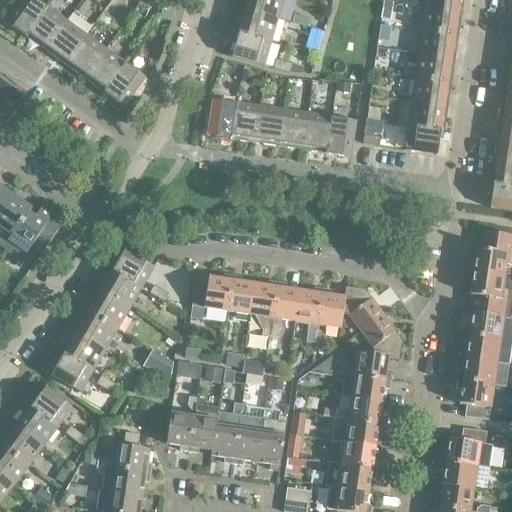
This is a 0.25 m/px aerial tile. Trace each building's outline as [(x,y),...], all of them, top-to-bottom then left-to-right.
[(25,38),(47,8),(35,0),(22,0),(6,24),(25,38)] [(244,0),(242,10),(277,20),(283,0),(244,0)] [(461,13),(463,0),(426,0),(425,8),(461,13)] [(390,19),(392,3),(383,2),(381,18),(390,19)] [(66,22),(47,8),(25,38),(38,47),(40,44),(47,49),(66,22)] [(459,29),(461,13),(425,8),(422,32),(454,36),(455,29),(459,29)] [(270,43),(277,20),(242,10),(238,25),(241,26),(239,34),(270,43)] [(174,15),(162,11),(160,19),(171,22),(174,15)] [(295,15),(293,23),(308,28),(310,20),(295,15)] [(66,22),(47,49),(54,54),(52,57),(65,66),(86,36),(66,22)] [(388,42),(390,27),(380,26),(378,40),(388,42)] [(318,51),(323,32),(312,29),(306,47),(318,51)] [(418,55),(454,61),(457,45),(453,45),(454,36),(422,32),(418,55)] [(264,67),(270,43),(239,34),(232,57),(264,67)] [(86,36),(65,66),(77,75),(79,72),(86,77),(106,50),(86,36)] [(388,59),(389,51),(376,49),(375,57),(388,59)] [(106,50),(86,77),(93,82),(91,85),(104,94),(125,64),(106,50)] [(414,79),(447,84),(448,76),(452,77),(454,61),(418,55),(414,79)] [(273,69),(288,74),(291,65),(275,60),(273,69)] [(374,63),(373,72),(382,73),(383,64),(374,63)] [(125,64),(104,94),(124,108),(145,78),(125,64)] [(446,92),(447,84),(414,79),(411,103),(447,109),(450,93),(446,92)] [(337,83),(336,92),(349,94),(350,85),(337,83)] [(500,113),(511,114),(511,90),(507,90),(506,98),(502,97),(500,113)] [(230,141),(236,104),(212,101),(206,137),(230,141)] [(445,124),(447,109),(411,103),(407,127),(440,132),(441,124),(445,124)] [(260,108),(236,104),(230,141),(246,143),(247,139),(255,141),(260,108)] [(278,148),(283,111),(260,108),(255,141),(263,142),(263,145),(278,148)] [(307,115),(283,111),(278,148),(294,150),(294,146),(303,148),(307,115)] [(500,138),(511,139),(511,114),(500,113),(498,128),(502,129),(500,138)] [(331,119),(307,115),(303,148),(311,149),(310,153),(326,155),(331,119)] [(355,122),(331,119),(326,155),(350,158),(355,122)] [(404,151),(436,156),(440,132),(407,127),(404,151)] [(364,136),(362,145),(379,148),(380,138),(364,136)] [(495,146),(493,161),(511,163),(511,139),(500,138),(499,145),(495,145),(495,146)] [(511,188),(511,163),(493,161),(491,176),(494,177),(493,185),(511,188)] [(511,212),(511,188),(493,185),(489,209),(511,212)] [(0,215),(13,196),(0,187),(0,215)] [(0,245),(3,248),(27,213),(28,214),(31,209),(13,196),(0,215),(0,245)] [(35,219),(28,214),(27,213),(3,248),(22,261),(31,248),(41,256),(63,225),(52,217),(57,211),(46,203),(35,219)] [(511,263),(511,264),(511,260),(511,236),(484,233),(482,251),(477,250),(473,272),(511,277),(511,263)] [(112,272),(141,289),(153,268),(125,251),(112,272)] [(97,291),(129,310),(141,289),(112,272),(108,280),(105,278),(97,291)] [(510,320),(511,306),(511,277),(473,272),(470,296),(475,297),(472,314),(510,320)] [(202,321),(203,309),(226,312),(232,277),(223,276),(223,280),(208,278),(207,285),(195,284),(192,307),(191,319),(202,321)] [(232,277),(226,312),(249,316),(253,285),(241,283),(241,278),(232,277)] [(249,316),(254,317),(262,331),(261,336),(269,337),(277,284),(268,282),(268,287),(253,285),(249,316)] [(277,338),(280,320),(293,322),(298,292),(286,290),(286,285),(277,284),(269,337),(277,338)] [(150,294),(164,303),(168,295),(154,286),(150,294)] [(341,315),(343,315),(349,316),(361,332),(382,315),(364,291),(345,288),(344,299),(341,315)] [(316,331),(317,326),(322,290),(313,289),(313,294),(298,292),(293,322),(309,325),(306,343),(314,344),(316,331)] [(343,315),(341,315),(344,299),(331,297),(331,292),(322,290),(317,326),(341,329),(343,315)] [(88,314),(117,331),(129,310),(97,291),(89,305),(92,307),(88,314)] [(84,321),(81,319),(73,333),(104,352),(117,331),(88,314),(84,321)] [(511,319),(510,320),(472,314),(470,327),(466,326),(464,336),(511,342),(511,319)] [(372,355),(388,358),(388,359),(399,360),(402,341),(382,315),(361,332),(373,348),(372,355)] [(169,322),(165,329),(176,335),(180,329),(169,322)] [(320,332),(316,331),(314,344),(322,345),(324,336),(320,332)] [(65,347),(68,348),(64,356),(92,372),(104,352),(73,333),(65,347)] [(508,366),(511,347),(511,342),(464,336),(463,345),(468,345),(466,359),(497,364),(496,364),(508,366)] [(372,355),(358,352),(354,376),(390,381),(391,372),(386,371),(388,359),(388,358),(372,355)] [(157,355),(152,364),(170,375),(172,363),(157,355)] [(240,369),(242,357),(231,355),(229,367),(240,369)] [(51,377),(80,393),(92,372),(64,356),(51,377)] [(459,372),(457,381),(493,386),(496,364),(497,364),(466,359),(464,372),(459,372)] [(245,361),(243,374),(262,378),(265,365),(245,361)] [(332,366),(330,377),(335,377),(336,373),(348,375),(349,371),(346,366),(337,365),(337,367),(332,366)] [(185,366),(184,376),(197,378),(198,368),(185,366)] [(222,383),(224,371),(206,368),(204,380),(222,383)] [(232,384),(234,372),(225,371),(223,383),(232,384)] [(382,404),(384,390),(388,390),(390,381),(354,376),(348,375),(336,373),(335,381),(343,382),(341,397),(351,399),(382,404)] [(260,388),(262,378),(246,375),(245,385),(260,388)] [(110,394),(115,386),(101,378),(96,385),(110,394)] [(271,381),(270,390),(281,392),(283,383),(271,381)] [(457,381),(456,390),(461,391),(459,405),(466,406),(464,418),(488,422),(493,386),(457,381)] [(71,409),(45,389),(30,409),(57,428),(71,409)] [(301,392),(294,391),(293,402),(299,403),(301,392)] [(195,412),(196,399),(188,398),(187,407),(190,411),(195,412)] [(196,399),(195,412),(194,417),(188,453),(197,454),(198,450),(211,452),(217,414),(218,408),(204,406),(205,401),(196,399)] [(336,410),(335,420),(383,427),(384,417),(380,416),(382,404),(351,399),(349,412),(336,410)] [(234,405),(232,416),(217,414),(211,452),(210,457),(224,459),(223,464),(232,465),(242,406),(234,405)] [(232,465),(242,466),(242,461),(256,464),(262,421),(247,419),(249,407),(242,406),(232,465)] [(25,415),(22,413),(13,426),(42,448),(57,428),(30,409),(25,415)] [(286,418),(278,417),(279,411),(271,410),(270,422),(262,421),(256,464),(269,466),(268,471),(278,472),(286,418)] [(291,412),(288,436),(300,438),(304,414),(291,412)] [(166,445),(180,447),(179,452),(188,453),(194,417),(170,414),(166,445)] [(375,450),(377,435),(382,435),(383,427),(335,420),(331,443),(375,450)] [(4,439),(6,441),(1,447),(28,467),(42,448),(13,426),(4,439)] [(70,427),(65,434),(78,444),(84,437),(70,427)] [(476,468),(480,445),(484,445),(486,433),(462,430),(461,442),(449,440),(447,454),(442,453),(441,462),(476,468)] [(150,475),(152,465),(147,465),(149,450),(137,449),(139,436),(125,434),(123,447),(118,446),(115,469),(150,475)] [(284,458),(297,460),(300,438),(287,437),(284,458)] [(328,465),(341,467),(376,473),(378,462),(373,462),(375,450),(331,443),(328,465)] [(0,449),(0,476),(14,486),(28,467),(1,447),(0,449)] [(98,459),(98,457),(85,455),(83,464),(95,466),(96,459),(98,459)] [(296,475),(298,460),(286,458),(283,473),(296,475)] [(95,466),(107,468),(108,464),(105,460),(98,459),(96,459),(95,466)] [(473,490),(476,468),(441,462),(439,471),(444,472),(442,486),(473,490)] [(63,484),(71,469),(63,465),(55,479),(63,484)] [(328,489),(337,490),(368,495),(370,480),(375,480),(376,473),(341,467),(328,465),(325,488),(328,489)] [(95,466),(94,474),(102,475),(100,490),(142,497),(144,483),(149,483),(150,475),(115,469),(107,468),(95,466)] [(0,504),(14,486),(0,476),(0,504)] [(65,492),(68,496),(85,499),(86,488),(69,485),(65,492)] [(434,508),(464,511),(469,511),(473,490),(442,486),(440,498),(435,498),(434,508)] [(286,489),(285,501),(308,505),(310,493),(286,489)] [(328,489),(325,510),(336,511),(335,511),(370,511),(371,507),(366,507),(368,495),(337,490),(328,489)] [(144,511),(145,510),(140,510),(142,497),(100,490),(96,511),(144,511)] [(44,493),(37,501),(47,509),(54,501),(44,493)] [(307,511),(308,505),(285,501),(283,511),(307,511)]
